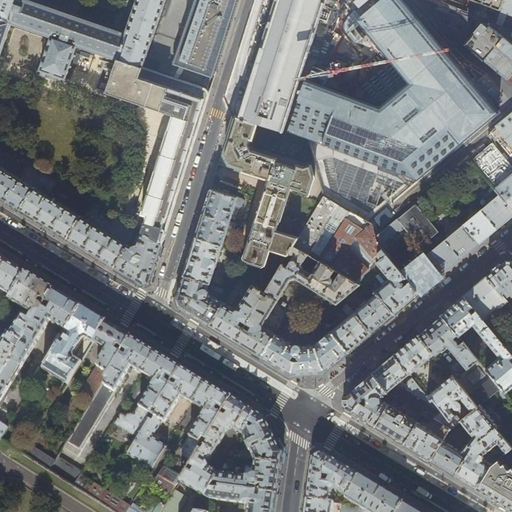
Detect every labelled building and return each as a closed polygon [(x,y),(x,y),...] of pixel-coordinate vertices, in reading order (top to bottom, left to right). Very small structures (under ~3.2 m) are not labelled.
[(118,60),(116,66),(110,84),(108,92),(119,95),(146,105),(156,73),(143,68),(144,62),(151,43),(165,2),(166,0),(0,0),(0,54),(11,22),(27,28),(35,31),(52,37),(49,46),(47,45),(47,46),(48,48),(45,57),(43,56),(43,58),(45,59),(41,70),(45,71),(44,73),(46,74),(47,72),(59,76),(59,79),(60,79),(61,77),(65,78),(70,67),(71,68),(72,66),(70,65),(73,56),(75,57),(75,55),(74,54),(77,45),(101,54),(118,60)] [(201,0),(200,5),(197,14),(194,22),(188,42),(184,53),(181,60),(189,63),(192,63),(213,70),(231,16),(235,6),(236,0),(201,0)] [(511,0),(269,0),(234,116),(257,123),(273,128),(290,73),(303,34),(312,0),(474,0),(511,14),(511,0)] [(396,0),(328,0),(387,68),(359,98),(290,73),(273,128),(402,167),(488,95),(396,0)] [(167,93),(172,78),(168,77),(156,73),(146,105),(162,110),(167,93)] [(167,93),(162,110),(174,115),(167,134),(148,194),(141,215),(146,216),(142,232),(151,237),(162,244),(166,230),(177,196),(192,151),(200,123),(209,96),(209,93),(209,92),(207,90),(206,89),(204,89),(176,79),(172,78),(167,93)] [(485,111),(478,116),(495,136),(511,156),(511,88),(508,92),(485,111)] [(257,123),(234,116),(227,137),(219,164),(230,167),(269,180),(254,229),(253,234),(252,234),(244,258),(249,261),(263,266),(266,263),(270,248),(288,254),(294,245),(299,237),(277,230),(278,227),(277,227),(280,219),(281,219),(292,186),(302,189),(301,192),(309,194),(314,177),(311,165),(304,167),(298,164),(297,167),(276,161),(277,158),(251,150),(248,145),(250,139),(252,139),(257,123)] [(511,175),(486,145),(469,159),(496,190),(511,175)] [(21,179),(0,166),(0,197),(13,205),(20,209),(43,172),(30,164),(27,168),(26,169),(25,168),(21,173),(23,174),(23,175),(21,179)] [(57,181),(43,172),(20,209),(43,223),(68,238),(81,216),(47,195),(50,191),(51,191),(57,181)] [(499,194),(511,209),(511,175),(496,190),(499,194)] [(198,229),(196,237),(223,245),(235,206),(240,207),(242,206),(243,201),(242,198),(238,197),(211,189),(204,213),(198,229)] [(505,222),(511,216),(511,209),(499,194),(494,199),(492,197),(485,202),(487,205),(481,210),(497,229),(505,222)] [(374,293),(376,294),(379,295),(395,314),(408,303),(420,293),(403,274),(384,252),(376,242),(375,237),(371,224),(349,211),(324,196),(299,237),(294,245),(308,253),(320,260),(334,269),(340,272),(359,284),(364,275),(370,270),(384,284),(374,293)] [(397,219),(404,228),(427,254),(443,274),(452,267),(461,259),(445,240),(415,204),(397,219)] [(497,229),(481,210),(475,214),(473,212),(467,218),(468,220),(463,224),(479,244),(488,236),(497,229)] [(128,244),(81,216),(68,238),(90,252),(97,256),(114,267),(128,244)] [(390,225),(375,237),(376,242),(384,252),(391,246),(388,242),(404,228),(397,219),(390,225)] [(469,252),(479,244),(463,224),(457,229),(455,227),(449,233),(450,235),(445,240),(461,259),(469,252)] [(132,246),(128,244),(114,267),(129,275),(144,284),(151,282),(155,267),(157,263),(162,245),(162,244),(151,237),(142,232),(137,246),(136,245),(135,245),(134,245),(133,245),(132,246)] [(190,257),(184,275),(209,283),(211,283),(223,245),(196,237),(190,257)] [(269,292),(268,294),(278,300),(291,279),(295,277),(337,304),(360,284),(359,284),(340,272),(334,283),(332,282),(333,281),(333,280),(333,279),(333,278),(332,278),(332,277),(330,276),(334,269),(320,260),(311,273),(303,268),(303,267),(303,266),(303,265),(302,265),(302,264),(308,253),(294,245),(288,254),(267,290),(269,292)] [(431,284),(443,274),(427,254),(403,274),(420,293),(431,284)] [(15,265),(0,255),(0,295),(3,295),(5,292),(12,296),(26,272),(15,265)] [(511,261),(505,261),(496,269),(487,276),(503,294),(505,292),(509,297),(511,294),(511,261)] [(0,378),(18,348),(14,345),(17,339),(22,342),(44,306),(38,303),(41,299),(46,302),(54,289),(40,280),(26,272),(12,296),(10,300),(31,313),(28,317),(24,314),(22,315),(11,333),(8,332),(0,346),(0,378)] [(195,316),(210,325),(224,302),(225,301),(223,300),(222,301),(209,294),(209,293),(210,292),(209,290),(209,289),(208,288),(209,283),(184,275),(180,288),(177,299),(179,306),(183,308),(192,314),(195,316)] [(511,304),(503,294),(487,276),(475,286),(464,295),(485,320),(492,315),(495,318),(505,309),(511,317),(511,344),(508,347),(511,351),(511,304)] [(223,333),(236,341),(264,294),(261,292),(262,290),(252,284),(238,308),(235,309),(224,302),(210,325),(223,333)] [(64,295),(54,289),(46,302),(44,306),(22,342),(18,348),(0,378),(0,438),(1,439),(8,428),(0,422),(0,407),(6,397),(4,396),(50,320),(63,328),(60,333),(61,334),(58,339),(61,340),(67,331),(82,306),(64,295)] [(246,347),(262,356),(275,334),(264,327),(264,324),(278,300),(268,294),(266,296),(264,294),(236,341),(246,347)] [(383,323),(395,314),(379,295),(376,294),(355,312),(372,333),(383,323)] [(511,386),(511,351),(508,347),(485,320),(464,295),(453,305),(441,314),(458,334),(459,336),(474,324),(500,356),(486,368),(502,387),(506,392),(511,386)] [(361,342),(372,333),(355,312),(348,305),(344,308),(350,315),(332,331),(349,352),(361,342)] [(94,342),(107,321),(91,311),(82,306),(67,331),(71,334),(63,346),(59,344),(43,369),(68,384),(82,362),(75,357),(75,353),(82,341),(86,339),(94,343),(94,342)] [(455,337),(458,334),(441,314),(430,324),(418,334),(436,355),(448,345),(459,359),(447,369),(453,375),(478,406),(481,404),(496,392),(502,387),(486,368),(463,341),(460,344),(458,344),(458,343),(458,341),(457,340),(456,339),(455,339),(454,339),(455,337)] [(106,379),(132,336),(116,326),(107,321),(94,342),(107,350),(81,395),(92,401),(103,383),(106,379)] [(338,362),(349,352),(332,331),(315,345),(301,346),(300,345),(299,344),(297,344),(296,344),(295,344),(294,345),(275,334),(262,356),(276,365),(291,375),(309,373),(314,373),(325,372),(338,362)] [(406,344),(394,354),(410,373),(432,355),(434,358),(437,356),(436,355),(418,334),(406,344)] [(143,373),(157,351),(142,342),(132,336),(106,379),(108,380),(106,384),(103,383),(92,401),(68,441),(81,448),(131,366),(143,373)] [(175,377),(182,366),(166,357),(157,351),(143,373),(156,381),(140,407),(135,416),(132,414),(128,415),(127,417),(122,414),(116,424),(138,438),(152,415),(174,379),(169,376),(170,374),(175,377)] [(373,372),(389,391),(410,373),(394,354),(384,362),(373,372)] [(194,404),(207,381),(191,372),(182,366),(175,377),(180,381),(179,382),(174,379),(152,415),(162,421),(165,422),(181,396),(194,404)] [(373,372),(360,382),(345,395),(346,408),(360,416),(375,426),(389,404),(398,396),(389,391),(373,372)] [(443,410),(455,425),(461,421),(461,420),(451,407),(454,405),(457,409),(458,409),(459,409),(461,407),(462,406),(462,405),(462,404),(462,403),(462,402),(461,401),(460,400),(462,398),(472,411),(478,406),(453,375),(428,395),(431,399),(433,398),(436,402),(443,410)] [(431,399),(428,395),(413,377),(405,384),(405,387),(409,392),(410,391),(435,405),(436,402),(433,398),(431,399)] [(196,456),(232,397),(217,388),(207,381),(194,404),(206,411),(183,448),(196,456)] [(502,387),(496,392),(504,402),(510,397),(506,392),(502,387)] [(232,427),(243,434),(256,412),(250,408),(242,403),(232,397),(196,456),(196,457),(186,472),(181,482),(205,496),(212,485),(219,473),(208,467),(207,463),(228,429),(229,429),(232,427)] [(390,434),(405,443),(418,422),(389,404),(375,426),(390,434)] [(443,467),(456,475),(472,447),(496,427),(497,427),(499,426),(481,404),(478,406),(472,411),(461,420),(461,421),(474,436),(462,451),(449,444),(451,441),(451,440),(445,436),(431,459),(443,467)] [(443,410),(433,418),(443,424),(451,429),(455,425),(443,410)] [(250,450),(255,461),(281,464),(282,454),(274,435),(271,429),(265,417),(256,412),(243,434),(247,443),(245,443),(249,451),(250,450)] [(162,421),(152,415),(138,438),(129,453),(154,469),(168,447),(157,440),(152,437),(155,433),(162,421)] [(417,451),(431,459),(445,436),(449,430),(451,429),(443,424),(437,434),(418,422),(405,443),(417,451)] [(477,488),(492,463),(484,458),(484,454),(498,442),(506,452),(511,446),(511,445),(497,427),(496,427),(472,447),(456,475),(466,481),(477,488)] [(19,450),(26,455),(30,447),(23,443),(19,450)] [(30,447),(26,455),(50,470),(56,460),(32,445),(30,447)] [(233,450),(229,457),(237,459),(233,450)] [(347,496),(360,474),(338,461),(323,452),(312,458),(311,468),(309,481),(307,500),(332,503),(333,492),(337,490),(347,496)] [(59,456),(56,460),(50,470),(74,486),(81,474),(83,471),(59,456)] [(497,500),(511,508),(511,465),(508,469),(503,463),(502,464),(498,459),(496,459),(492,463),(477,488),(497,500)] [(181,482),(186,472),(167,461),(157,478),(176,490),(181,482)] [(212,485),(277,494),(278,483),(279,480),(281,464),(255,461),(253,474),(250,476),(250,477),(220,472),(219,473),(212,485)] [(106,491),(81,474),(74,486),(99,502),(106,491)] [(367,511),(397,511),(404,501),(382,488),(360,474),(347,496),(342,505),(341,511),(363,511),(365,510),(367,511)] [(249,505),(247,511),(274,511),(275,508),(275,506),(277,494),(212,485),(205,496),(209,499),(245,503),(245,504),(249,505)] [(179,511),(188,497),(176,490),(169,501),(162,511),(179,511)] [(127,511),(131,506),(106,491),(99,502),(115,511),(127,511)] [(133,503),(131,506),(127,511),(162,511),(169,501),(159,495),(148,511),(133,503)] [(333,511),(334,503),(332,503),(307,500),(304,511),(333,511)] [(421,511),(404,501),(397,511),(421,511)]
